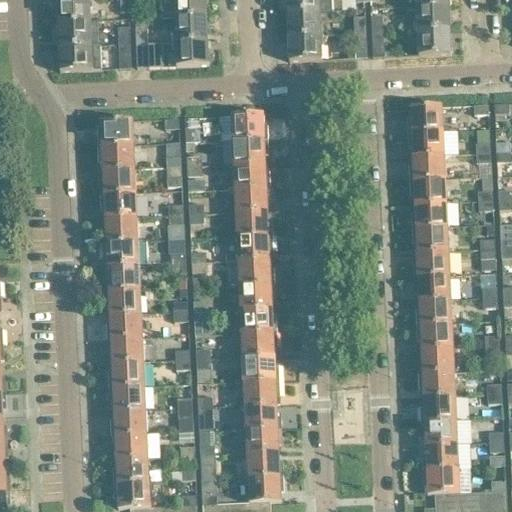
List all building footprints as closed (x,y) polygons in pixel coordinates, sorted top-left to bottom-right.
[(134,16),(132,0),(121,0),(121,16),(134,16)] [(144,15),(143,0),(132,0),(134,16),(144,15)] [(207,21),(205,0),(161,0),(163,22),(174,22),(207,21)] [(322,1),(321,0),(286,0),(287,16),(320,16),(320,1),(322,1)] [(449,9),(448,0),(415,0),(416,11),(449,9)] [(93,11),(93,1),(58,2),(59,26),(91,25),(90,11),(93,11)] [(450,33),(449,9),(416,11),(416,26),(415,26),(415,34),(450,33)] [(321,29),(320,16),(287,16),(288,40),(324,38),(323,28),(321,29)] [(383,19),(372,20),(371,20),(372,36),(384,36),(383,19)] [(366,36),(365,20),(354,21),(355,37),(366,36)] [(208,44),(207,21),(174,22),(175,37),(172,37),(172,46),(208,44)] [(98,25),(91,25),(59,26),(60,51),(99,49),(98,25)] [(147,30),(135,30),(136,48),(148,47),(147,30)] [(130,48),(129,31),(117,31),(118,49),(130,48)] [(451,58),(450,33),(415,34),(415,46),(418,46),(419,60),(451,58)] [(367,62),(366,36),(355,37),(356,52),(348,52),(348,63),(367,62)] [(385,61),(384,36),(372,36),(373,62),(385,61)] [(324,49),(324,38),(288,40),(289,65),(324,64),(323,49),(324,49)] [(208,70),(208,44),(172,46),(173,57),(175,57),(176,71),(208,70)] [(149,72),(148,47),(136,48),(137,72),(149,72)] [(102,74),(101,49),(101,48),(99,49),(60,51),(61,75),(102,74)] [(131,72),(130,48),(118,49),(119,73),(131,72)] [(510,118),(510,108),(510,107),(495,108),(495,118),(510,118)] [(490,118),(489,108),(474,109),(475,119),(490,118)] [(443,135),(441,111),(410,112),(410,121),(406,121),(407,137),(443,135)] [(264,128),(263,119),(230,121),(231,145),(268,143),(268,128),(264,128)] [(198,132),(198,122),(183,123),(184,133),(198,132)] [(180,133),(180,123),(165,124),(166,134),(180,133)] [(132,150),(131,125),(99,127),(100,135),(96,135),(97,152),(132,150)] [(444,159),(443,135),(407,137),(408,153),(411,153),(412,160),(444,159)] [(269,159),(268,143),(231,145),(232,169),(266,167),(265,160),(269,159)] [(182,171),(180,146),(166,147),(167,172),(182,171)] [(511,146),(497,147),(496,147),(497,157),(511,156),(511,146)] [(491,147),(476,148),(477,158),(492,157),(491,147)] [(133,174),(132,150),(97,152),(98,167),(101,167),(102,175),(133,174)] [(511,165),(511,161),(511,156),(497,157),(498,167),(511,165)] [(492,167),(492,157),(477,158),(477,168),(492,167)] [(445,183),(444,159),(412,160),(412,169),(409,169),(410,184),(445,183)] [(202,160),(187,161),(188,171),(203,171),(202,160)] [(266,175),(266,167),(232,169),(233,192),(271,191),(270,175),(266,175)] [(183,190),(182,171),(167,172),(168,191),(183,190)] [(203,180),(203,171),(188,171),(188,181),(203,180)] [(135,199),(133,174),(102,175),(102,184),(99,184),(99,201),(135,199)] [(446,207),(445,183),(410,184),(410,201),(414,201),(414,209),(446,207)] [(271,207),(271,191),(233,192),(235,217),(268,215),(268,207),(271,207)] [(511,194),(499,195),(499,204),(511,203),(511,194)] [(494,205),(493,195),(479,195),(479,206),(494,205)] [(136,222),(135,199),(99,201),(100,216),(104,216),(104,224),(136,222)] [(511,213),(511,203),(499,204),(500,214),(511,213)] [(494,215),(494,205),(479,206),(479,215),(494,215)] [(447,231),(446,207),(414,209),(415,217),(411,217),(412,233),(447,231)] [(204,208),(190,209),(189,209),(190,219),(205,218),(204,208)] [(184,209),(183,209),(169,210),(170,220),(184,219),(184,209)] [(268,223),(268,215),(235,217),(236,240),(273,239),(272,223),(268,223)] [(205,228),(205,218),(190,219),(190,228),(205,228)] [(185,229),(184,219),(170,220),(170,229),(185,229)] [(137,246),(136,222),(104,224),(105,232),(101,232),(102,248),(137,246)] [(511,228),(501,229),(500,229),(502,254),(511,253),(511,228)] [(496,254),(495,229),(487,229),(487,243),(481,244),(481,254),(496,254)] [(449,255),(447,231),(412,233),(413,249),(416,248),(417,256),(449,255)] [(273,239),(236,240),(226,241),(227,265),(237,265),(270,263),(270,255),(274,255),(273,239)] [(138,271),(137,246),(102,248),(102,264),(106,264),(107,272),(138,271)] [(511,262),(511,253),(502,254),(502,263),(511,262)] [(497,273),(496,263),(496,254),(481,254),(482,274),(497,273)] [(450,279),(449,255),(417,256),(417,265),(414,265),(414,281),(450,279)] [(207,256),(192,257),(192,267),(207,266),(207,256)] [(186,257),(171,258),(172,268),(186,267),(186,257)] [(270,272),(270,263),(237,265),(238,289),(275,287),(275,272),(270,272)] [(207,276),(207,266),(192,267),(193,277),(207,276)] [(187,277),(186,267),(172,268),(172,278),(187,277)] [(140,295),(138,271),(107,272),(107,280),(104,280),(104,296),(140,295)] [(451,303),(450,279),(414,281),(415,297),(419,297),(419,305),(451,303)] [(276,303),(275,287),(238,289),(240,313),(272,311),(272,303),(276,303)] [(511,290),(504,291),(503,291),(504,301),(511,300),(511,290)] [(498,301),(497,291),(483,292),(483,302),(498,301)] [(141,318),(140,295),(104,296),(105,312),(109,312),(109,320),(141,318)] [(498,311),(498,301),(483,302),(484,312),(498,311)] [(452,328),(451,303),(419,305),(420,313),(416,313),(417,329),(452,328)] [(188,305),(173,306),(174,316),(189,316),(188,305)] [(208,305),(194,305),(194,315),(209,314),(208,305)] [(273,320),(272,311),(240,313),(241,337),(278,335),(277,320),(273,320)] [(209,324),(209,314),(194,315),(195,325),(209,324)] [(189,325),(189,316),(174,316),(174,326),(189,325)] [(142,342),(141,318),(109,320),(110,328),(106,329),(107,344),(142,342)] [(454,351),(452,328),(417,329),(417,345),(421,345),(421,353),(454,351)] [(279,351),(278,335),(241,337),(242,361),(275,360),(274,351),(279,351)] [(500,340),(485,340),(486,350),(501,350),(500,340)] [(143,366),(142,342),(107,344),(108,360),(111,360),(112,368),(143,366)] [(501,360),(501,350),(486,350),(486,360),(501,360)] [(455,375),(454,351),(421,353),(422,361),(418,361),(419,377),(455,375)] [(211,353),(197,354),(196,354),(197,363),(211,363),(211,353)] [(190,354),(176,354),(176,364),(191,364),(190,354)] [(275,368),(275,360),(242,361),(243,385),(280,384),(279,368),(275,368)] [(212,373),(211,363),(197,363),(197,374),(212,373)] [(191,374),(191,364),(176,364),(177,374),(191,374)] [(144,391),(143,366),(112,368),(112,376),(108,377),(109,392),(144,391)] [(456,399),(455,375),(419,377),(420,393),(423,393),(424,400),(456,399)] [(280,400),(280,384),(243,385),(245,410),(277,408),(277,400),(280,400)] [(502,388),(487,389),(488,399),(503,398),(502,388)] [(193,413),(192,389),(184,389),(184,402),(178,403),(179,413),(193,413)] [(146,415),(144,391),(109,392),(110,409),(114,408),(114,416),(146,415)] [(8,413),(7,397),(0,397),(0,421),(5,421),(4,413),(8,413)] [(503,408),(503,398),(488,399),(488,408),(503,408)] [(457,423),(456,399),(424,400),(424,409),(421,409),(421,425),(457,423)] [(213,401),(199,402),(198,402),(199,411),(213,411),(213,401)] [(277,416),(277,408),(245,410),(246,434),(282,432),(281,416),(277,416)] [(214,421),(213,411),(199,411),(199,421),(214,421)] [(194,437),(193,413),(179,413),(179,422),(184,422),(185,437),(194,437)] [(147,439),(146,415),(114,416),(114,425),(111,425),(112,441),(147,439)] [(5,429),(5,421),(0,421),(0,445),(9,445),(8,429),(5,429)] [(457,423),(421,425),(422,441),(426,441),(426,448),(458,447),(470,446),(472,446),(471,422),(457,423)] [(283,448),(282,432),(246,434),(247,457),(280,456),(279,448),(283,448)] [(211,435),(200,436),(201,459),(216,458),(215,449),(211,449),(211,435)] [(504,436),(490,437),(490,447),(505,446),(504,436)] [(148,462),(147,439),(112,441),(113,456),(117,456),(117,464),(148,462)] [(10,460),(9,445),(0,445),(0,469),(7,469),(7,460),(10,460)] [(426,457),(423,457),(424,472),(460,471),(460,473),(471,472),(470,446),(458,447),(426,448),(426,457)] [(505,456),(505,446),(490,447),(491,456),(505,456)] [(195,450),(181,451),(181,461),(196,460),(195,450)] [(280,464),(280,456),(247,457),(248,482),(284,480),(284,464),(280,464)] [(216,469),(216,458),(201,459),(201,470),(216,469)] [(196,470),(196,460),(181,461),(181,470),(196,470)] [(149,486),(148,462),(117,464),(117,472),(114,472),(114,488),(149,486)] [(7,477),(7,469),(0,469),(0,493),(12,493),(11,477),(7,477)] [(460,471),(424,472),(425,488),(428,488),(428,498),(435,498),(447,497),(459,497),(471,496),(472,496),(471,472),(460,473),(460,471)] [(285,496),(284,480),(248,482),(250,506),(259,506),(270,506),(282,505),(281,496),(285,496)] [(217,484),(203,484),(202,484),(203,494),(217,494),(217,484)] [(507,485),(506,485),(492,485),(492,495),(495,495),(507,494),(507,485)] [(150,511),(149,486),(114,488),(115,504),(119,504),(119,511),(130,511),(131,511),(142,511),(150,511)] [(13,509),(12,493),(0,493),(0,511),(9,511),(9,509),(13,509)] [(508,511),(507,494),(495,495),(496,511),(508,511)] [(496,511),(495,495),(492,495),(483,496),(484,511),(496,511)] [(471,511),(471,496),(459,497),(459,511),(471,511)] [(484,511),(483,496),(472,496),(471,496),(471,511),(484,511)] [(447,511),(447,497),(435,498),(435,511),(447,511)] [(459,511),(459,497),(447,497),(447,511),(459,511)] [(218,498),(203,499),(203,508),(214,508),(218,508),(218,498)] [(197,509),(196,499),(182,500),(183,510),(186,509),(197,509)]
